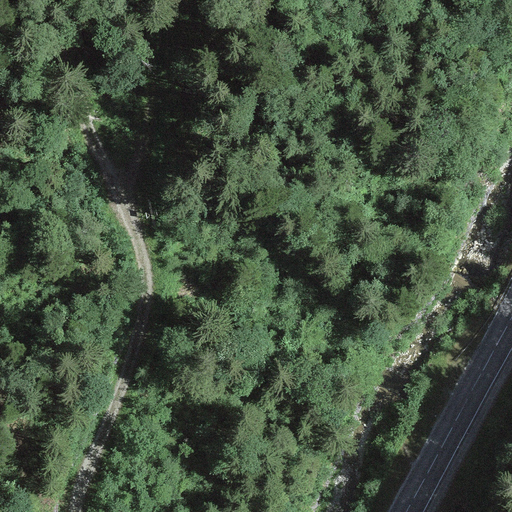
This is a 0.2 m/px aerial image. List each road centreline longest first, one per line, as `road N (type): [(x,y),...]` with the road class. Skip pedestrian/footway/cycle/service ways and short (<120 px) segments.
road 1 (track): [(78,511),(82,471),(131,361),(148,300),(139,242),(89,140),(70,67),(68,0)]
road 2 (tertiary): [(511,316),(406,511)]
road 3 (track): [(123,202),(160,96),(172,0)]
